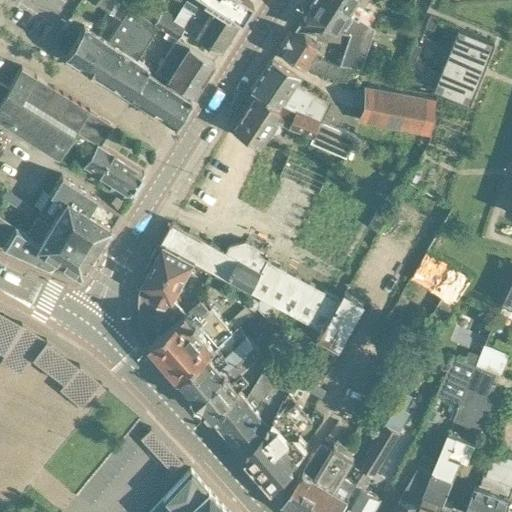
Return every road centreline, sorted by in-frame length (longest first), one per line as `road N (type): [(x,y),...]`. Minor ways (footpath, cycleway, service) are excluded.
road 1 (tertiary): [(264,511),(88,324)]
road 2 (residential): [(180,151),(0,42)]
road 3 (tertiary): [(88,324),(180,151)]
road 4 (tertiary): [(180,151),(278,0)]
